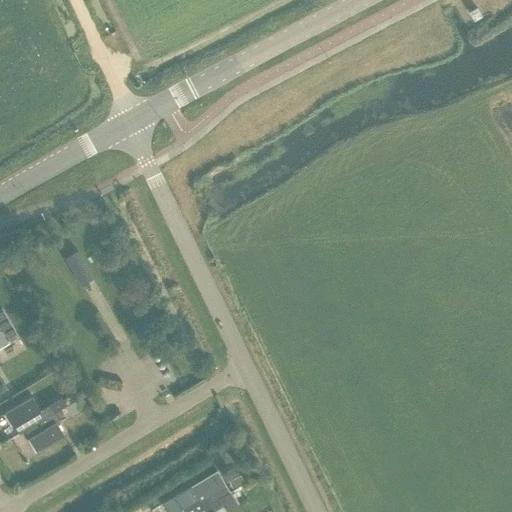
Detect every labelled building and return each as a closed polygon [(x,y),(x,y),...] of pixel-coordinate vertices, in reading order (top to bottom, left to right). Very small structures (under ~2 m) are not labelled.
[(477,8),(469,13),(474,22),(482,17),(477,8)] [(78,251),(65,259),(81,286),(94,278),(78,251)] [(0,347),(18,337),(2,309),(0,310),(0,347)] [(25,431),(61,409),(66,406),(61,398),(40,411),(32,397),(4,414),(13,427),(14,426),(18,435),(25,431)] [(73,401),(65,407),(70,415),(79,410),(73,401)] [(65,417),(61,409),(25,431),(29,438),(28,438),(36,453),(64,436),(56,422),(65,417)] [(190,486),(162,503),(167,511),(197,511),(219,498),(230,492),(225,485),(217,471),(190,486)] [(219,498),(197,511),(214,511),(222,507),(225,511),(237,504),(230,492),(219,498)]
